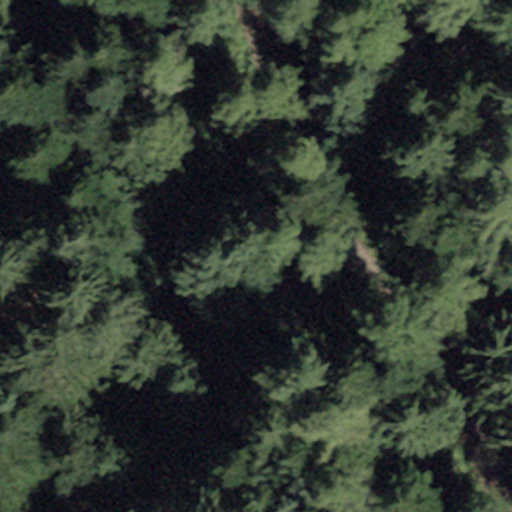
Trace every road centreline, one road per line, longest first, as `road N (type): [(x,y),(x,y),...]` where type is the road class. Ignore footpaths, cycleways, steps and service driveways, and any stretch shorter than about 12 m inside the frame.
road 1 (track): [(511,511),(452,377),(294,106),(249,0)]
road 2 (track): [(387,0),(430,69),(511,148)]
